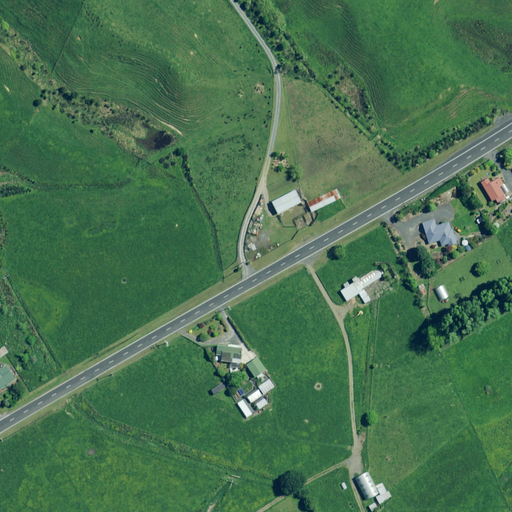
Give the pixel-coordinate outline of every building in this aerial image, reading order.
[(505,183),(501,177),(491,183),(489,178),(481,183),(492,201),(495,199),(497,202),(506,197),(500,186),(505,183)] [(340,198),(336,189),(307,203),(312,212),(340,198)] [(301,202),(294,190),(272,202),(278,214),(301,202)] [(482,215),(476,220),(479,224),(485,219),(482,215)] [(307,225),(302,216),(294,220),(299,229),(307,225)] [(436,226),(434,219),(422,223),(429,244),(440,240),(441,246),(448,244),(448,246),(456,243),(449,222),(436,226)] [(500,226),(496,222),(492,226),(495,230),(500,226)] [(272,244),(270,240),(265,242),(269,250),(276,247),(274,243),(272,244)] [(382,276),(378,269),(372,273),(372,272),(359,280),(357,276),(352,279),(354,283),(350,286),(347,282),(343,284),(346,288),(340,291),(347,301),(359,293),(365,303),(370,300),(363,288),(382,276)] [(423,283),(417,287),(422,296),(428,292),(423,283)] [(448,297),(442,286),(436,289),(442,300),(448,297)] [(242,348),(217,345),(216,355),(222,356),(221,361),(231,362),(230,367),(240,368),(242,348)] [(4,346),(0,349),(0,358),(8,353),(4,346)] [(265,371),(256,358),(246,365),(255,378),(265,371)] [(2,369),(0,366),(0,390),(16,380),(6,366),(2,369)] [(378,494),(367,472),(356,478),(366,500),(378,494)] [(391,497),(384,485),(377,489),(380,495),(376,497),(379,503),(391,497)] [(371,511),(378,508),(375,503),(368,507),(370,511),(371,511)]
